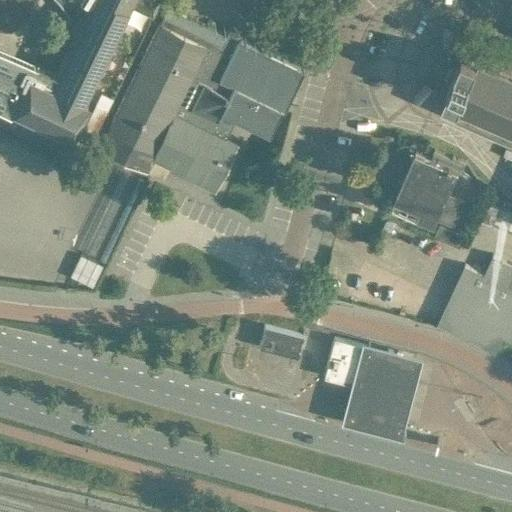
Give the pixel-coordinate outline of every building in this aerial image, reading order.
[(0,0),(0,106),(11,112),(12,110),(70,138),(87,102),(82,100),(129,2),(151,13),(157,0),(0,0)] [(235,118),(268,134),(281,108),(284,109),(303,69),(237,37),(233,45),(223,40),(225,35),(166,6),(98,149),(146,172),(151,161),(167,169),(214,192),(237,144),(226,138),(235,118)] [(511,61),(470,42),(465,53),(462,52),(456,65),(453,64),(446,81),(449,82),(443,95),(446,96),(441,107),(511,137),(511,61)] [(434,153),(431,159),(415,151),(400,182),(398,181),(391,196),(393,197),(393,198),(418,210),(415,216),(433,224),(436,217),(453,225),(465,199),(448,191),(458,172),(461,173),(466,163),(452,157),(451,158),(434,150),(433,152),(434,153)] [(167,169),(151,161),(146,172),(162,180),(167,169)] [(114,188),(85,245),(105,256),(135,198),(114,188)] [(499,207),(488,202),(480,221),(491,225),(499,207)] [(438,225),(433,236),(458,247),(462,236),(438,225)] [(79,252),(69,275),(93,285),(102,261),(79,252)] [(511,287),(508,285),(511,277),(511,265),(491,255),(483,273),(464,265),(451,293),(436,323),(437,323),(494,350),(495,348),(501,335),(511,340),(511,287)] [(297,356),(302,337),(303,334),(264,324),(258,346),(297,356)] [(334,335),(324,374),(350,381),(358,384),(369,344),(360,342),(334,335)] [(403,437),(424,357),(362,340),(341,421),(403,437)]
